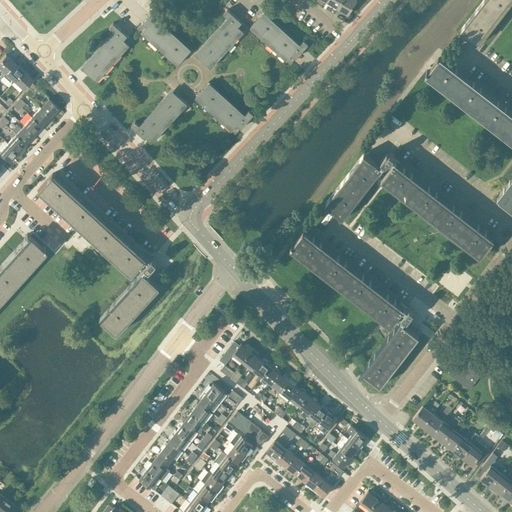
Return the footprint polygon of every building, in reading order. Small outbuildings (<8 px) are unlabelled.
[(342,0),(338,7),(349,14),(356,0),(342,0)] [(511,0),(482,0),(460,29),(478,44),(509,4),(511,0)] [(137,28),(177,64),(186,55),(187,56),(193,50),(156,17),(160,12),(155,8),(137,28)] [(202,58),(211,67),(248,27),(228,9),(224,13),(228,17),(194,54),(200,60),(202,58)] [(250,27),(290,64),(308,43),(304,40),(300,44),(263,10),(258,16),(259,18),(250,27)] [(87,72),(97,81),(133,41),(113,22),(109,27),(114,31),(80,68),(86,73),(87,72)] [(0,59),(0,67),(5,72),(15,62),(5,54),(0,59)] [(511,140),(511,111),(440,55),(428,70),(427,69),(426,71),(427,72),(426,74),(511,140)] [(5,72),(14,81),(23,70),(15,62),(5,72)] [(14,81),(23,89),(33,79),(23,70),(14,81)] [(196,97),(235,134),(253,114),(249,110),(245,114),(208,81),(203,87),(204,88),(196,97)] [(30,88),(35,92),(38,88),(33,84),(30,88)] [(131,125),(151,143),(187,103),(178,95),(179,93),(173,88),(140,125),(135,121),(131,125)] [(4,102),(8,105),(13,101),(9,97),(4,102)] [(17,102),(22,107),(25,103),(20,98),(17,102)] [(40,107),(50,116),(58,107),(48,98),(40,107)] [(13,106),(18,110),(22,107),(17,102),(13,106)] [(32,116),(42,125),(50,116),(40,107),(32,116)] [(1,120),(5,124),(9,121),(4,116),(1,120)] [(24,125),(34,134),(42,125),(32,116),(24,125)] [(15,134),(26,143),(34,134),(24,125),(21,128),(17,124),(11,130),(15,134)] [(7,142),(18,152),(26,143),(15,134),(11,130),(8,133),(12,137),(7,142)] [(0,150),(0,152),(9,161),(18,152),(7,142),(0,150)] [(378,164),(382,167),(384,169),(387,171),(394,162),(391,160),(392,157),(394,155),(390,151),(388,154),(387,153),(378,164)] [(382,167),(378,164),(364,153),(325,203),(330,207),(337,212),(343,217),(375,177),(382,167)] [(387,182),(481,256),(495,237),(392,157),(391,160),(394,162),(387,171),(381,178),(387,182)] [(132,273),(139,266),(146,258),(149,261),(151,259),(54,171),(39,188),(132,273)] [(511,177),(497,197),(511,209),(511,177)] [(390,325),(396,317),(403,308),(406,311),(408,309),(305,229),(293,244),(292,243),(291,245),(292,246),(291,247),(390,325)] [(0,298),(45,249),(43,248),(44,247),(43,245),(42,246),(28,234),(0,264),(0,298)] [(139,266),(143,270),(147,274),(156,263),(155,262),(157,260),(153,256),(151,259),(149,261),(146,258),(139,266)] [(100,317),(117,332),(160,286),(147,274),(143,270),(100,317)] [(399,319),(401,321),(405,324),(413,313),(412,312),(414,309),(410,306),(408,309),(406,311),(403,308),(396,317),(399,319)] [(362,371),(380,385),(419,335),(405,324),(401,321),(362,371)] [(226,363),(233,353),(240,344),(235,340),(220,359),(226,363)] [(233,353),(243,361),(253,348),(246,343),(245,345),(241,343),(240,344),(233,353)] [(243,361),(252,368),(261,358),(257,355),(259,353),(253,348),(243,361)] [(448,372),(469,389),(486,367),(472,357),(466,365),(458,359),(457,361),(448,372)] [(252,368),(262,376),(270,365),(261,358),(252,368)] [(220,370),(230,377),(234,372),(224,364),(220,370)] [(262,376),(271,383),(280,372),(270,365),(262,376)] [(271,383),(281,391),(291,378),(285,373),(283,375),(280,372),(271,383)] [(290,398),(299,387),(295,384),(297,382),(291,378),(281,391),(290,398)] [(204,390),(217,400),(225,391),(214,382),(211,386),(209,384),(204,390)] [(300,405),(308,394),(299,387),(290,398),(300,405)] [(229,395),(239,402),(243,397),(233,389),(229,395)] [(201,398),(199,401),(210,410),(217,400),(204,390),(199,397),(201,398)] [(306,417),(309,413),(318,402),(308,394),(300,405),(305,409),(301,414),(306,417)] [(199,401),(191,411),(202,419),(210,410),(199,401)] [(422,426),(433,412),(439,404),(435,401),(429,409),(423,404),(412,418),(422,426)] [(309,413),(319,420),(329,407),(323,402),(321,404),(318,402),(309,413)] [(315,425),(325,432),(337,417),(333,414),(335,412),(329,407),(319,420),(315,425)] [(230,420),(235,424),(242,414),(237,410),(230,420)] [(184,420),(195,429),(199,432),(202,427),(199,424),(202,419),(191,411),(184,420)] [(422,426),(432,434),(443,419),(433,412),(422,426)] [(235,424),(239,427),(247,418),(242,414),(235,424)] [(239,427),(244,431),(252,421),(247,418),(239,427)] [(432,434),(442,441),(453,427),(443,419),(432,434)] [(177,430),(188,438),(195,429),(184,420),(177,430)] [(244,431),(249,435),(256,425),(252,421),(244,431)] [(352,433),(348,438),(361,448),(366,442),(364,440),(366,436),(351,424),(347,429),(352,433)] [(452,449),(463,435),(469,427),(465,424),(459,432),(453,427),(442,441),(452,449)] [(249,435),(254,439),(261,429),(256,425),(249,435)] [(282,431),(292,438),(296,433),(286,426),(282,431)] [(254,439),(261,445),(269,435),(261,429),(254,439)] [(169,439),(180,448),(188,438),(177,430),(169,439)] [(238,431),(230,441),(234,444),(247,454),(252,448),(250,446),(253,443),(238,431)] [(341,447),(353,457),(354,457),(352,455),(354,452),(356,454),(361,448),(348,438),(344,435),(337,444),(341,447)] [(452,449),(462,457),(473,443),(473,442),(463,435),(452,449)] [(162,449),(173,457),(180,448),(169,439),(162,449)] [(474,462),(479,465),(491,450),(476,439),(475,439),(473,442),(473,443),(462,457),(472,465),(474,462)] [(275,460),(285,447),(275,440),(267,450),(270,453),(269,455),(275,460)] [(227,454),(238,462),(240,459),(242,460),(247,454),(234,444),(227,454)] [(282,463),(286,465),(294,454),(285,447),(275,460),(281,465),(282,463)] [(328,453),(344,465),(347,462),(349,463),(353,457),(341,447),(336,453),(331,449),(328,453)] [(155,458),(165,467),(173,457),(162,449),(155,458)] [(215,459),(219,463),(230,472),(238,462),(227,454),(222,450),(215,459)] [(480,478),(490,485),(501,471),(504,467),(494,460),(498,456),(493,452),(481,467),(486,471),(480,478)] [(286,465),(295,473),(304,462),(294,454),(286,465)] [(145,466),(158,476),(162,480),(170,470),(165,467),(155,458),(152,462),(150,460),(145,466)] [(305,480),(313,469),(312,469),(316,464),(311,461),(308,465),(304,462),(295,473),(305,480)] [(219,463),(212,473),(223,481),(230,472),(219,463)] [(330,468),(339,475),(343,470),(334,463),(330,468)] [(140,478),(150,486),(151,486),(155,489),(157,485),(153,482),(158,476),(145,466),(140,473),(142,474),(140,478)] [(313,490),(323,477),(313,469),(305,480),(308,483),(307,485),(313,490)] [(490,485),(500,493),(511,479),(511,478),(511,469),(507,476),(501,471),(490,485)] [(201,479),(205,482),(218,492),(223,486),(220,485),(223,481),(212,473),(208,470),(201,479)] [(96,480),(92,477),(91,478),(88,483),(91,486),(96,480)] [(321,492),(324,495),(333,484),(323,477),(313,490),(319,494),(321,492)] [(500,493),(510,501),(511,498),(511,479),(500,493)] [(205,482),(197,492),(208,500),(211,497),(213,498),(218,492),(205,482)] [(161,495),(166,499),(174,489),(169,485),(161,495)] [(166,499),(172,503),(179,493),(174,489),(166,499)] [(360,501),(369,509),(380,496),(373,491),(372,493),(368,490),(360,501)] [(197,492),(190,501),(203,511),(208,505),(206,503),(208,500),(197,492)] [(0,511),(16,511),(18,508),(0,493),(0,511)] [(369,509),(373,511),(382,511),(387,505),(384,503),(386,501),(380,496),(369,509)] [(182,511),(183,511),(202,511),(203,511),(190,501),(182,511)] [(109,503),(102,511),(109,511),(114,507),(109,503)]
